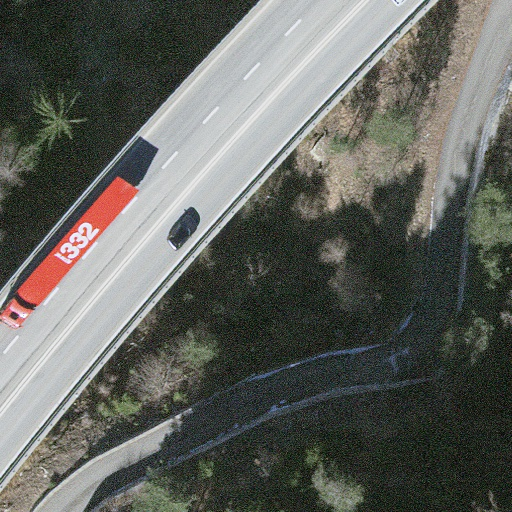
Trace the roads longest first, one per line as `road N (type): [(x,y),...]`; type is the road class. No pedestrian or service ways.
road 1 (unclassified): [(511,5),(461,151),(439,293),(423,332),(380,362),(274,388),(110,475),(58,511)]
road 2 (primary): [(345,0),(200,150),(0,388)]
